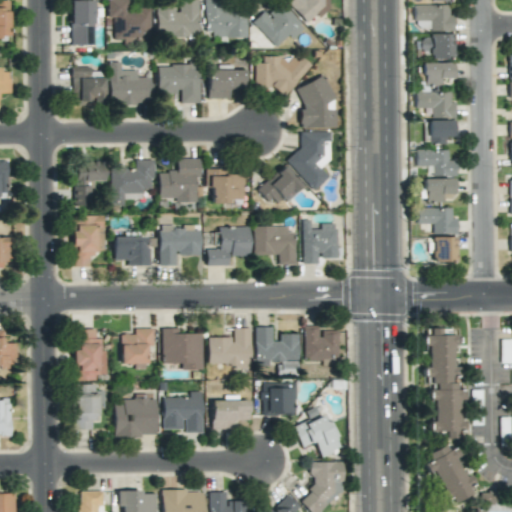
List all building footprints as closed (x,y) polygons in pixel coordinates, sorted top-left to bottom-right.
[(8,1),(0,0),(0,36),(7,36),(8,1)] [(68,0),(69,45),(91,45),(90,0),(68,0)] [(148,7),(126,8),(125,0),(105,0),(106,17),(111,17),(111,40),(121,39),(121,44),(149,43),(148,7)] [(196,36),(195,0),(175,0),(176,8),(153,8),(154,37),(196,36)] [(326,0),(292,0),(293,16),(327,16),(326,0)] [(252,24),(274,47),(286,35),(290,39),(302,27),(277,1),(252,24)] [(202,3),(203,32),(210,32),(210,38),(244,38),(244,3),(202,3)] [(428,31),(452,31),(452,14),(447,14),(448,5),(412,5),(411,20),(428,20),(428,31)] [(452,35),(416,36),(416,51),(427,51),(427,59),(452,59),(452,35)] [(295,59),(287,60),(287,57),(260,57),(260,62),(251,63),(252,91),(295,90),(295,59)] [(118,70),(118,62),(105,62),(106,105),(149,104),(149,77),(135,77),(135,70),(118,70)] [(452,78),(452,63),(421,63),(420,85),(437,85),(437,78),(452,78)] [(177,103),(197,103),(197,65),(155,65),(155,93),(177,93),(177,103)] [(204,98),(227,99),(227,89),(242,89),(242,70),(229,69),(230,65),(214,65),(214,69),(205,69),(204,98)] [(89,66),(69,67),(70,101),(102,101),(101,71),(89,72),(89,66)] [(299,128),(332,128),(332,99),(321,75),(292,88),(300,107),(296,109),(296,121),(299,128)] [(429,118),(453,118),(453,102),(448,102),(448,92),(413,92),(412,108),(429,108),(429,118)] [(424,143),(443,143),(443,137),(453,137),(453,120),(424,121),(424,143)] [(311,191),(326,178),(312,162),(321,154),(320,142),(327,142),(327,131),(296,132),(297,147),(283,160),(311,191)] [(430,176),(454,176),(453,160),(446,160),(446,149),(413,150),(413,166),(430,166),(430,176)] [(155,171),(155,199),(173,198),(174,203),(193,202),(192,176),(197,176),(197,158),(173,158),(173,171),(155,171)] [(140,199),(140,189),(150,189),(151,160),(132,159),(132,168),(107,167),(107,205),(121,206),(121,198),(140,199)] [(91,181),(102,181),(103,162),(72,162),(71,206),(90,206),(91,181)] [(280,202),(299,187),(282,166),(253,188),(266,204),(276,196),(280,202)] [(202,169),(202,187),(208,187),(208,203),(227,204),(227,198),(241,198),(241,174),(223,174),(223,169),(202,169)] [(453,178),(420,179),(421,202),(440,202),(439,195),(454,194),(453,178)] [(450,208),(414,208),(414,224),(430,224),(430,234),(455,234),(454,217),(450,217),(450,208)] [(100,215),(68,216),(69,267),(87,266),(86,253),(101,252),(100,215)] [(299,264),(317,264),(316,259),(334,258),(334,223),(318,224),(318,229),(308,229),(308,220),(299,220),(299,264)] [(203,266),(225,265),(225,256),(247,256),(247,226),(216,227),(216,249),(203,249),(203,266)] [(293,264),(292,232),(284,233),(284,226),(250,226),(251,255),(275,255),(275,265),(293,264)] [(156,266),(173,265),(173,256),(198,255),(197,228),(156,229),(156,266)] [(145,236),(110,237),(111,260),(125,260),(125,266),(146,265),(145,236)] [(0,268),(0,262),(8,262),(9,238),(0,237),(0,268)] [(455,237),(429,237),(430,263),(455,262),(455,237)] [(336,331),(318,330),(318,326),(301,326),(301,363),(335,363),(336,331)] [(296,362),(295,333),(277,334),(277,341),(269,341),(269,327),(252,327),(252,362),(296,362)] [(150,328),(131,329),(131,334),(117,334),(118,363),(145,363),(145,346),(151,346),(150,328)] [(200,333),(176,334),(176,328),(158,328),(159,364),(178,363),(179,370),(201,370),(200,333)] [(205,366),(248,365),(248,328),(230,328),(230,337),(205,337),(205,366)] [(452,328),(422,328),(422,366),(422,382),(433,382),(433,390),(428,390),(428,431),(443,431),(443,438),(462,438),(462,421),(460,421),(461,390),(455,390),(456,364),(452,364),(452,328)] [(1,330),(0,329),(0,366),(13,366),(13,343),(1,343),(1,330)] [(104,374),(104,351),(99,351),(99,338),(93,338),(93,329),(75,329),(75,350),(70,350),(70,381),(93,381),(93,374),(104,374)] [(295,361),(275,361),(274,374),(295,375),(295,361)] [(293,383),(259,383),(258,415),(292,416),(293,383)] [(90,430),(89,421),(97,420),(97,408),(102,408),(101,390),(93,391),(93,384),(70,385),(71,430),(90,430)] [(200,433),(199,391),(186,391),(186,397),(159,398),(160,429),(181,429),(181,433),(200,433)] [(0,435),(8,435),(7,399),(0,399),(0,435)] [(152,436),(152,399),(111,399),(111,436),(152,436)] [(246,420),(247,400),(225,399),(209,399),(208,429),(231,430),(231,420),(246,420)] [(290,428),(299,448),(312,442),(318,457),(338,448),(333,439),(337,437),(330,421),(325,424),(321,414),(290,428)] [(475,491),(468,475),(462,477),(453,458),(457,456),(453,447),(445,451),(442,445),(423,453),(427,461),(421,463),(426,474),(431,472),(442,496),(447,494),(451,502),(475,491)] [(308,461),(308,497),(302,497),(302,511),(322,511),(322,497),(340,497),(340,462),(308,461)] [(158,511),(201,511),(201,490),(159,491),(158,511)] [(98,511),(98,491),(74,491),(74,511),(98,511)] [(152,511),(152,491),(115,492),(115,507),(120,506),(120,511),(152,511)] [(0,511),(11,511),(11,492),(0,492),(0,511)] [(223,492),(206,492),(206,511),(243,511),(243,501),(223,501),(223,492)] [(254,510),(254,511),(293,511),(293,500),(272,500),(272,510),(254,510)]
